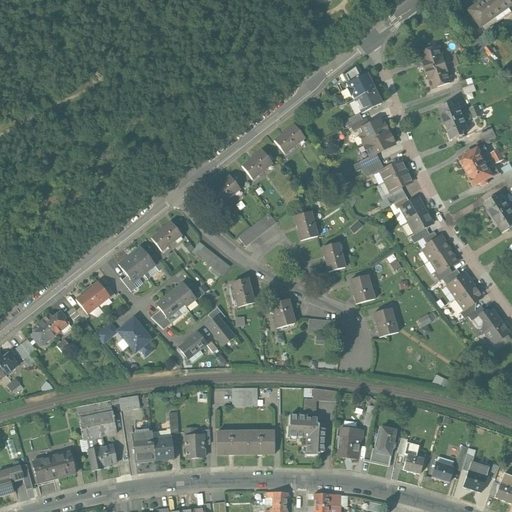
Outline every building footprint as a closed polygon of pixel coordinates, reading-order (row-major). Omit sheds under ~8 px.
[(502,0),(486,0),(484,2),(495,18),(508,8),(502,0)] [(511,0),(502,0),(508,8),(511,5),(511,0)] [(484,2),(470,12),(484,32),(498,23),(495,18),(484,2)] [(482,37),(472,44),(478,54),(484,50),(489,46),(482,37)] [(489,46),(484,50),(489,57),(494,53),(489,46)] [(439,48),(420,54),(424,68),(423,68),(425,72),(445,65),(439,48)] [(445,65),(425,72),(426,77),(427,76),(432,90),(451,83),(445,65)] [(353,66),(342,74),(347,84),(358,79),(357,76),(353,66)] [(357,76),(358,79),(347,84),(346,85),(348,89),(346,90),(350,98),(352,97),(354,101),(354,100),(374,90),(375,90),(371,82),(373,81),(368,71),(357,76)] [(471,79),(461,83),(463,89),(473,85),(471,79)] [(473,85),(463,89),(465,95),(476,91),(473,85)] [(374,90),(354,100),(361,114),(381,104),(374,90)] [(452,104),(439,109),(445,125),(463,118),(458,105),(453,107),(452,104)] [(359,115),(345,121),(348,128),(350,127),(362,121),(359,115)] [(463,118),(445,125),(451,141),(465,136),(463,133),(468,131),(463,118)] [(362,121),(350,127),(353,133),(360,129),(369,124),(366,119),(362,121)] [(369,124),(360,129),(363,134),(358,136),(363,145),(388,132),(384,124),(380,125),(378,120),(369,124)] [(490,126),(480,132),(483,137),(493,132),(490,126)] [(294,127),(274,142),(284,155),(304,140),(294,127)] [(388,132),(363,145),(369,158),(376,155),(392,147),(393,144),(388,132)] [(493,132),(483,137),(486,143),(496,138),(493,132)] [(472,153),(470,150),(465,153),(466,156),(460,160),(464,167),(467,174),(485,164),(481,156),(486,152),(484,147),(472,153)] [(497,150),(491,154),(494,159),(500,156),(497,150)] [(262,152),(242,168),(252,181),(272,165),(262,152)] [(376,155),(369,158),(359,163),(363,170),(379,162),(376,155)] [(500,156),(494,159),(497,164),(503,161),(500,156)] [(379,162),(363,170),(366,176),(382,168),(379,162)] [(401,162),(379,173),(385,183),(406,173),(401,162)] [(485,164),(467,174),(470,180),(474,187),(481,184),(483,187),(488,184),(486,181),(498,175),(495,169),(490,172),(485,164)] [(511,169),(502,175),(506,181),(511,177),(511,169)] [(406,173),(385,183),(390,194),(412,183),(406,173)] [(240,190),(230,178),(210,193),(220,206),(240,190)] [(403,191),(387,199),(390,206),(393,205),(406,198),(403,191)] [(498,200),(496,197),(484,205),(489,212),(487,213),(492,220),(510,209),(502,197),(498,200)] [(406,198),(393,205),(396,211),(399,209),(409,203),(406,198)] [(409,203),(399,209),(407,223),(426,212),(418,198),(409,203)] [(511,212),(510,209),(492,220),(497,227),(498,227),(503,234),(511,228),(511,212)] [(426,212),(407,223),(414,235),(414,236),(424,230),(426,229),(427,228),(433,224),(426,212)] [(310,214),(294,218),(301,242),(317,238),(310,214)] [(269,215),(239,238),(246,247),(276,224),(269,215)] [(359,221),(352,229),(357,233),(363,224),(359,221)] [(171,224),(151,239),(161,252),(181,237),(171,224)] [(424,230),(414,236),(414,235),(410,238),(414,245),(423,240),(423,239),(427,237),(427,236),(424,230)] [(434,233),(427,236),(427,237),(423,239),(423,240),(427,246),(438,239),(434,233)] [(438,239),(427,246),(428,248),(423,251),(429,262),(430,262),(430,261),(449,250),(441,237),(438,239)] [(229,268),(199,244),(192,253),(222,277),(229,268)] [(338,245),(322,249),(328,273),(344,269),(338,245)] [(149,259),(140,248),(129,257),(144,275),(154,267),(149,259)] [(449,250),(430,261),(430,262),(437,272),(439,275),(449,268),(457,263),(449,250)] [(164,269),(153,256),(149,259),(154,267),(159,272),(164,269)] [(144,275),(129,257),(118,265),(127,276),(133,284),(133,283),(144,275)] [(449,268),(439,275),(437,272),(433,274),(439,283),(442,281),(442,280),(452,273),(449,268)] [(452,273),(442,280),(442,281),(446,287),(461,276),(456,270),(452,273)] [(461,276),(446,287),(455,299),(473,286),(464,274),(461,276)] [(133,284),(127,276),(121,281),(131,293),(137,288),(133,283),(133,284)] [(367,277),(349,282),(356,305),(374,300),(372,291),(371,292),(367,277)] [(247,280),(231,284),(238,309),(254,304),(247,280)] [(199,295),(189,282),(184,286),(194,299),(199,295)] [(102,290),(97,284),(89,290),(88,289),(85,291),(98,307),(109,298),(102,290)] [(184,286),(183,285),(173,293),(183,306),(185,308),(195,300),(194,299),(184,286)] [(115,296),(107,286),(102,290),(109,298),(110,300),(115,296)] [(455,299),(463,311),(464,311),(470,307),(482,298),(473,286),(455,299)] [(98,307),(85,291),(83,293),(84,294),(75,301),(81,307),(87,315),(98,307)] [(173,293),(160,303),(162,306),(158,309),(160,311),(166,319),(183,306),(173,293)] [(288,301),(270,306),(272,315),(273,314),(277,329),(294,325),(288,301)] [(87,315),(81,307),(76,311),(84,321),(88,317),(87,315)] [(470,307),(464,311),(463,311),(460,314),(464,320),(468,317),(474,312),(470,307)] [(217,308),(207,316),(212,322),(217,318),(220,322),(225,318),(217,308)] [(474,312),(468,317),(471,322),(485,313),(481,308),(474,312)] [(390,310),(373,315),(379,338),(398,333),(395,325),(394,325),(390,310)] [(166,319),(160,311),(151,319),(163,331),(171,325),(166,319)] [(435,311),(420,318),(424,326),(439,319),(435,311)] [(485,313),(471,322),(476,329),(481,330),(484,333),(499,322),(491,312),(489,313),(485,313)] [(56,317),(53,313),(49,317),(49,316),(43,322),(54,336),(66,327),(69,324),(60,313),(56,317)] [(212,322),(207,327),(223,347),(233,338),(220,322),(217,318),(212,322)] [(237,318),(238,326),(246,326),(246,318),(237,318)] [(141,327),(139,328),(133,320),(118,332),(124,340),(118,345),(123,351),(129,346),(134,353),(138,350),(140,352),(147,346),(146,343),(149,341),(143,333),(145,331),(141,327)] [(342,323),(309,321),(308,332),(341,335),(342,323)] [(43,322),(36,327),(32,330),(35,333),(31,337),(40,348),(42,345),(43,346),(54,336),(43,322)] [(499,322),(484,333),(493,346),(499,341),(507,336),(508,335),(499,322)] [(109,324),(95,335),(103,345),(117,334),(109,324)] [(197,334),(178,349),(187,360),(206,345),(204,343),(197,334)] [(507,336),(499,341),(503,346),(511,340),(507,336)] [(217,350),(209,339),(204,343),(206,345),(213,354),(217,350)] [(35,351),(26,340),(20,345),(29,356),(35,351)] [(72,350),(64,341),(61,344),(66,351),(68,353),(72,350)] [(61,344),(57,347),(62,354),(66,351),(61,344)] [(22,347),(17,351),(23,359),(28,355),(22,347)] [(7,356),(4,353),(0,356),(0,369),(5,376),(17,366),(19,364),(11,353),(7,356)] [(20,385),(16,380),(11,383),(15,389),(20,385)] [(11,383),(7,387),(11,392),(15,389),(11,383)] [(244,389),(232,389),(232,407),(245,407),(244,389)] [(256,389),(244,389),(245,407),(256,407),(256,389)] [(312,399),(303,399),(303,414),(315,414),(315,401),(336,402),(336,392),(312,390),(312,399)] [(138,397),(119,400),(121,412),(139,409),(138,397)] [(179,412),(171,413),(172,428),(180,427),(179,412)] [(112,413),(78,420),(83,441),(117,434),(112,413)] [(306,417),(289,416),(289,428),(287,428),(286,438),(306,438),(306,456),(315,457),(315,453),(323,453),(323,430),(318,429),(318,425),(316,425),(316,419),(306,419),(306,417)] [(362,431),(340,429),(339,438),(342,438),(341,450),(338,450),(337,458),(357,461),(359,440),(361,440),(362,431)] [(395,432),(381,429),(376,451),(373,450),(371,463),(387,466),(387,467),(388,467),(391,451),(393,450),(394,448),(394,446),(393,444),(395,432)] [(245,433),(216,433),(216,455),(245,455),(245,433)] [(274,455),(274,433),(245,433),(245,455),(274,455)] [(152,434),(132,436),(135,463),(155,461),(152,441),(152,434)] [(203,437),(185,438),(186,460),(191,460),(191,457),(195,457),(195,459),(204,459),(204,446),(203,437)] [(165,441),(160,441),(160,440),(152,441),(155,461),(164,460),(164,457),(173,456),(171,439),(165,439),(165,441)] [(407,441),(400,439),(398,449),(398,448),(397,454),(404,455),(406,444),(407,441)] [(418,447),(406,444),(404,455),(404,456),(407,457),(403,471),(420,475),(424,461),(416,458),(418,447)] [(112,446),(88,451),(92,471),(102,469),(102,467),(116,464),(112,446)] [(373,450),(366,449),(363,460),(370,462),(370,463),(371,463),(373,450)] [(69,454),(31,464),(37,485),(75,475),(69,454)] [(472,459),(466,457),(461,472),(467,473),(470,464),(471,464),(472,459)] [(471,464),(470,464),(467,473),(463,488),(480,494),(489,466),(479,463),(478,466),(471,464)] [(453,469),(436,464),(431,478),(448,484),(453,469)] [(493,465),(488,478),(494,480),(499,467),(493,465)] [(32,489),(26,466),(20,468),(23,480),(26,491),(32,489)] [(19,468),(0,473),(0,496),(12,493),(9,482),(22,478),(23,480),(20,468),(19,468)] [(511,501),(511,489),(500,484),(494,499),(511,505),(511,501)] [(288,494),(265,493),(265,499),(264,505),(272,506),(272,505),(287,506),(287,500),(288,494)] [(340,496),(329,496),(313,495),(313,501),(314,501),(314,507),(328,507),(339,508),(340,496)] [(382,511),(384,505),(373,502),(369,511),(382,511)]
